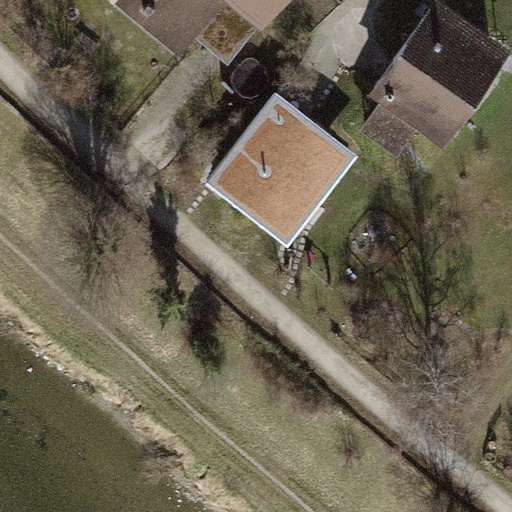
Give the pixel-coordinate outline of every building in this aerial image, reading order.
[(127,0),(181,45),(198,25),(219,0),(247,0),(262,12),(272,0),(127,0)] [(247,0),(219,0),(198,25),(232,53),(262,12),(247,0)] [(436,1),(376,87),(446,136),(495,66),(469,48),(481,32),(436,1)] [(332,138),(285,102),(224,181),(271,217),(332,138)] [(355,156),(332,138),(271,217),(294,235),(355,156)]
